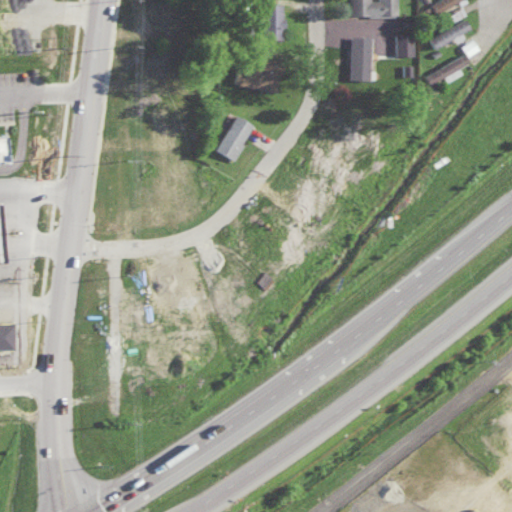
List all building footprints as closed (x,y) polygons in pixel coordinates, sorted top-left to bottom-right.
[(366,0),(346,0),(346,16),(394,15),(393,0),(375,0),(366,0)] [(259,39),(279,39),(280,3),(259,3),(259,11),(245,11),(245,22),(259,22),(259,39)] [(425,38),(430,47),(466,27),(461,18),(425,38)] [(410,55),(409,33),(392,33),(392,55),(410,55)] [(366,79),(367,36),(347,35),(345,79),(366,79)] [(463,56),(475,48),(468,38),(457,46),(463,56)] [(442,82),(458,73),(455,67),(464,63),(459,54),(420,75),(425,84),(439,77),(442,82)] [(256,68),(233,64),(230,83),(270,90),(276,59),(258,56),(256,68)] [(229,158),(251,124),(233,112),(211,147),(229,158)] [(0,162),(16,161),(14,137),(0,138),(0,162)] [(9,322),(0,321),(0,346),(9,347),(9,322)]
